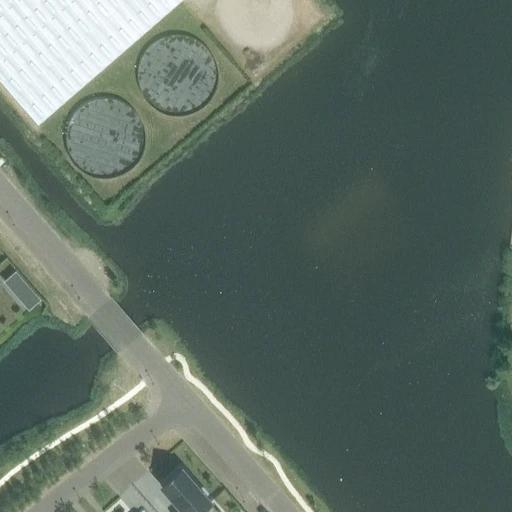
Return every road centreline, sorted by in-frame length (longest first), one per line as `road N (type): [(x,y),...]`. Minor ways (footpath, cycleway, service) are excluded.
road 1 (residential): [(186,401),(0,187)]
road 2 (residential): [(186,401),(46,511)]
road 3 (residential): [(281,511),(186,401)]
